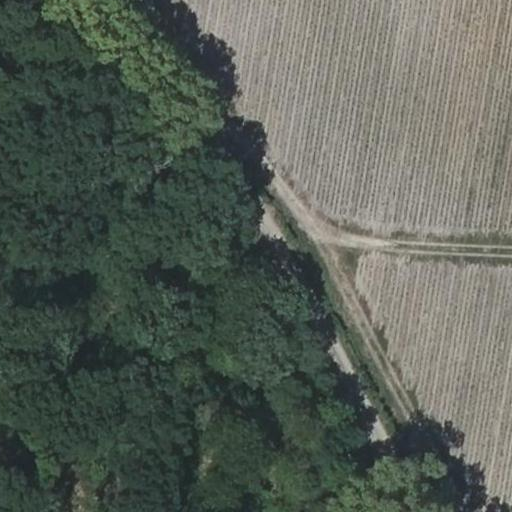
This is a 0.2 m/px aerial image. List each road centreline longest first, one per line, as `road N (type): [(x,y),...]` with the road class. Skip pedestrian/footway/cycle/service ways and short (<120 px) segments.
road 1 (unclassified): [(109,0),(433,511)]
road 2 (track): [(254,226),(511,258)]
